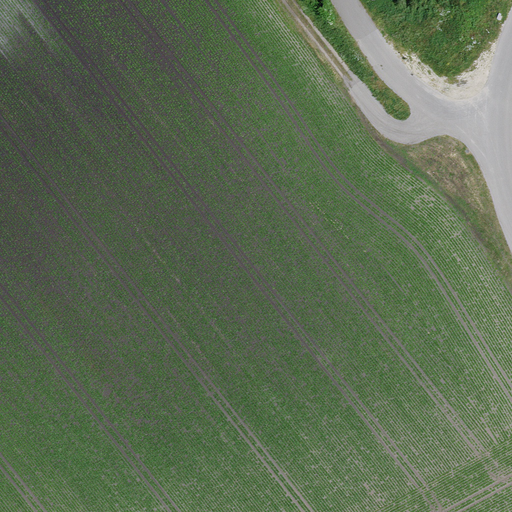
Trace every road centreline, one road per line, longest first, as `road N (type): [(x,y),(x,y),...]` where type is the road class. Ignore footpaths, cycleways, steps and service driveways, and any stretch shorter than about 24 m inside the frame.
road 1 (track): [(435,108),(410,130),(388,124),(289,0)]
road 2 (track): [(343,0),(390,71),(449,118)]
